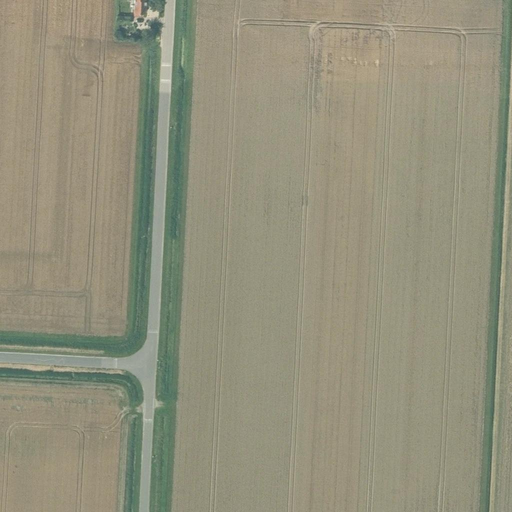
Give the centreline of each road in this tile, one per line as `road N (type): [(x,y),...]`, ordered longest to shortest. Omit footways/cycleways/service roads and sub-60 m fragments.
road 1 (unclassified): [(150,365),(169,0)]
road 2 (unclassified): [(150,365),(0,358)]
road 3 (unclassified): [(143,511),(150,365)]
